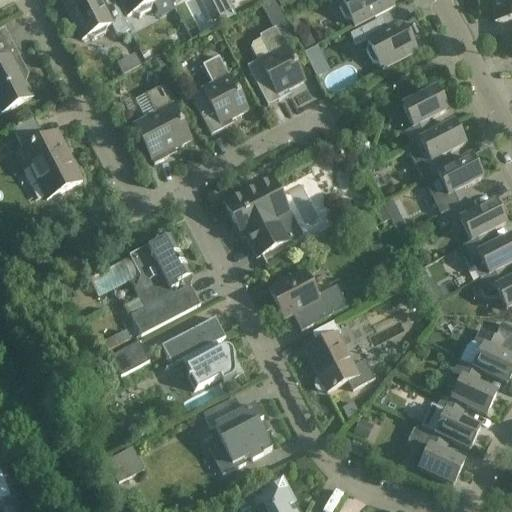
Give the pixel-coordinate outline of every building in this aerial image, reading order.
[(130,34),(112,0),(102,0),(100,1),(99,0),(90,0),(87,2),(86,0),(69,0),(62,4),(82,43),(88,40),(95,42),(106,37),(108,30),(112,27),(119,40),(130,34)] [(153,6),(165,0),(117,0),(127,20),(133,17),(140,19),(151,13),(153,6)] [(226,0),(210,0),(215,9),(218,7),(227,23),(236,18),(226,0)] [(352,24),(355,29),(355,30),(394,10),(389,0),(339,0),(342,5),(340,12),(345,22),(352,24)] [(511,0),(493,0),(495,25),(511,23),(511,0)] [(379,68),(382,73),(417,55),(407,35),(398,39),(393,28),(388,31),(383,21),(350,38),(356,48),(366,43),(369,48),(367,55),(372,66),(379,68)] [(253,47),(251,51),(258,64),(248,70),(268,109),(281,103),(279,99),(305,85),(286,50),(276,31),(260,39),(261,42),(253,47)] [(0,111),(3,116),(32,101),(25,86),(27,78),(22,67),(20,68),(16,60),(18,59),(14,51),(0,58),(0,111)] [(212,88),(191,99),(211,139),(224,132),(222,128),(248,114),(229,79),(219,60),(203,68),(212,88)] [(156,117),(134,128),(154,168),(167,161),(165,157),(191,144),(162,89),(146,98),(156,117)] [(448,114),(437,92),(402,110),(413,131),(405,135),(412,148),(434,137),(428,124),(448,114)] [(45,141),(34,122),(13,133),(23,152),(21,153),(47,203),(83,185),(73,166),(70,167),(64,155),(67,154),(57,135),(45,141)] [(454,126),(434,137),(412,148),(406,151),(423,185),(429,182),(437,178),(451,170),(445,158),(465,148),(454,126)] [(483,182),(472,160),(451,170),(437,178),(448,199),(440,203),(446,216),(469,204),(463,192),(483,182)] [(300,239),(272,184),(225,208),(235,226),(239,223),(259,260),(300,239)] [(475,216),(469,204),(446,216),(453,228),(460,224),(471,245),(486,237),(486,238),(506,227),(495,206),(475,216)] [(391,223),(383,209),(375,214),(382,228),(391,223)] [(511,239),(492,250),(486,238),(486,237),(471,245),(463,249),(470,261),(465,264),(469,274),(475,271),(481,283),(503,271),(504,271),(511,267),(511,239)] [(133,265),(92,287),(100,301),(140,280),(146,292),(144,300),(149,310),(132,319),(142,339),(201,309),(190,289),(180,294),(176,287),(191,279),(186,271),(188,270),(184,263),(183,264),(181,261),(183,260),(179,253),(178,254),(170,239),(160,244),(156,243),(155,247),(140,255),(137,253),(136,256),(130,260),(133,265)] [(511,282),(510,284),(504,271),(503,271),(481,283),(485,290),(482,292),(486,299),(500,300),(507,313),(511,310),(511,282)] [(276,291),(270,294),(284,321),(292,317),(302,335),(348,311),(337,290),(317,299),(305,276),(289,284),(279,281),(276,291)] [(230,353),(229,352),(227,352),(226,352),(225,352),(223,352),(220,353),(217,346),(226,342),(215,322),(162,349),(172,369),(183,364),(191,379),(188,380),(196,395),(223,380),(226,386),(244,377),(237,363),(234,364),(233,359),(232,355),(230,353)] [(341,336),(335,324),(313,336),(319,347),(305,353),(319,380),(316,383),(315,387),(316,391),(318,394),(322,395),(326,394),(327,396),(348,385),(353,394),(375,383),(366,364),(353,371),(337,338),(341,336)] [(466,351),(460,364),(482,376),(508,388),(511,378),(511,362),(510,362),(511,358),(511,331),(502,327),(495,340),(481,333),(475,345),(471,346),(468,348),(466,351)] [(127,336),(105,347),(110,356),(131,344),(127,336)] [(150,365),(139,345),(111,360),(121,380),(150,365)] [(476,388),(482,376),(460,364),(453,378),(461,381),(451,402),(451,403),(466,410),(486,420),(497,397),(476,388)] [(432,409),(422,431),(435,437),(450,444),(470,454),(480,432),(460,422),(466,410),(451,403),(451,402),(443,399),(437,412),(432,409)] [(216,430),(223,444),(209,451),(224,479),(245,468),(243,463),(250,460),(252,464),(272,454),(262,434),(259,435),(255,429),(263,425),(255,409),(242,415),(236,403),(204,419),(211,433),(216,430)] [(414,432),(408,444),(412,454),(424,460),(419,472),(454,489),(464,467),(444,457),(450,444),(435,437),(422,431),(420,430),(414,432)] [(349,454),(362,460),(366,451),(353,445),(349,454)] [(137,459),(133,452),(108,465),(119,486),(133,479),(126,465),(137,459)] [(282,483),(260,494),(263,500),(248,508),(250,511),(288,511),(295,507),(282,483)]
